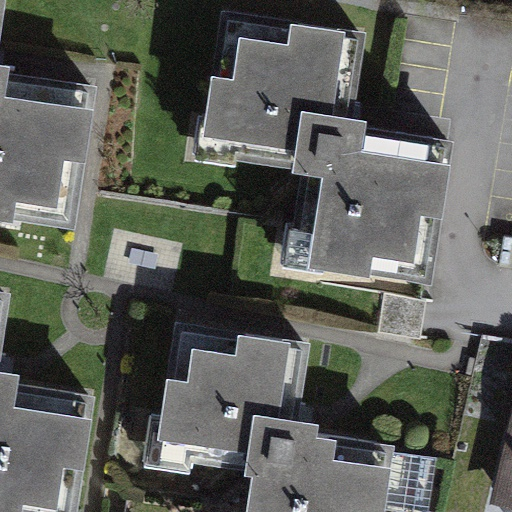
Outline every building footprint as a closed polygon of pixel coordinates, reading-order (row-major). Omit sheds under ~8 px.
[(0,13),(1,0),(0,0),(0,209),(73,220),(93,71),(0,57),(0,13)] [(368,35),(225,13),(202,157),(304,169),(289,268),(427,286),(436,226),(448,143),(352,131),(368,35)] [(0,333),(7,283),(0,282),(0,511),(76,511),(95,383),(0,369),(0,333)] [(309,337),(164,317),(145,457),(250,472),(244,511),(386,511),(397,437),(298,423),(309,337)] [(511,502),(511,420),(494,498),(511,502)]
